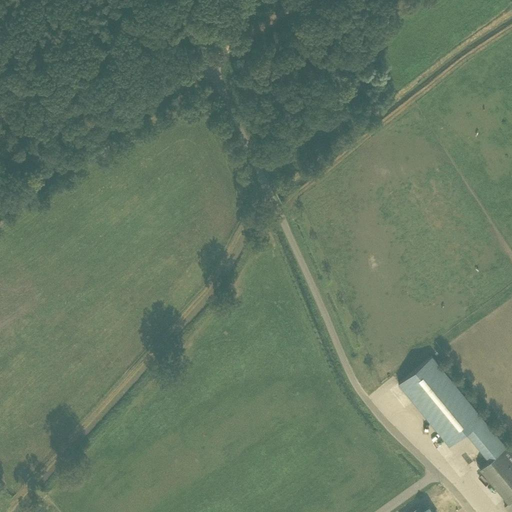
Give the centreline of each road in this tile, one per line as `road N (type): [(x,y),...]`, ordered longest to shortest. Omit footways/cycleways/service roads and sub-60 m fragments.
road 1 (unclassified): [(467,511),(378,417),(346,368),(208,62)]
road 2 (unclassified): [(0,204),(208,62)]
road 3 (track): [(0,67),(119,120)]
